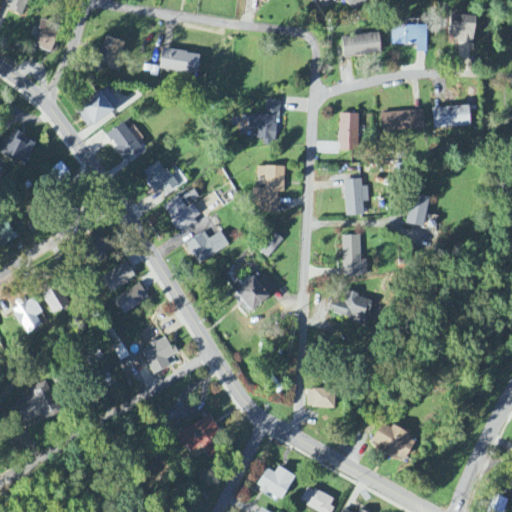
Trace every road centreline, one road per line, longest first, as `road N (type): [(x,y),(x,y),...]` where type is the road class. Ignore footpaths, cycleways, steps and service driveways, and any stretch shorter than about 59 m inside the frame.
road 1 (residential): [(428,511),(271,425),(213,352),(105,180),(42,102)]
road 2 (residential): [(296,437),(314,43)]
road 3 (residential): [(0,482),(213,352)]
road 4 (residential): [(314,43),(293,31),(86,1)]
road 5 (residential): [(314,91),(385,79),(511,77)]
road 6 (residential): [(119,202),(0,274)]
